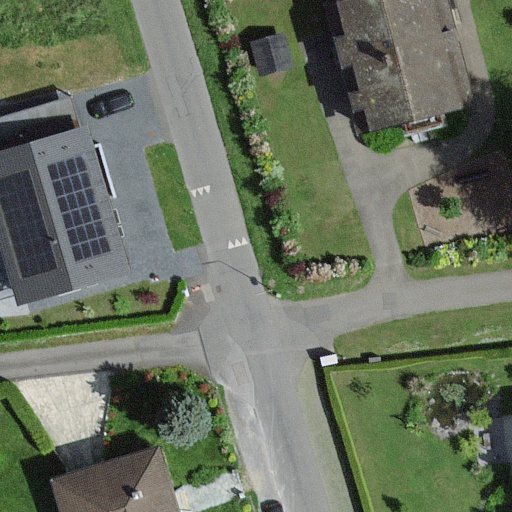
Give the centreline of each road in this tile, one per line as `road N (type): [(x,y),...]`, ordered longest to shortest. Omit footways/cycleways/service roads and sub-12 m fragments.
road 1 (residential): [(156,0),(257,331)]
road 2 (residential): [(257,331),(0,366)]
road 3 (residential): [(511,285),(366,304),(257,331)]
road 4 (residential): [(257,331),(306,511)]
